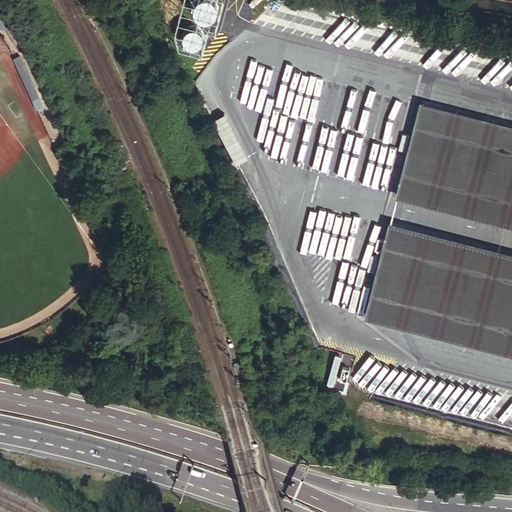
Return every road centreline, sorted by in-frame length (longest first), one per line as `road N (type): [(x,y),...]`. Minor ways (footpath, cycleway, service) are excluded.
road 1 (trunk): [(511,511),(410,502),(221,460)]
road 2 (trunk): [(221,460),(0,399)]
road 3 (trunk): [(0,424),(206,478)]
road 4 (trunk): [(348,511),(221,460)]
road 5 (residential): [(511,23),(394,0)]
